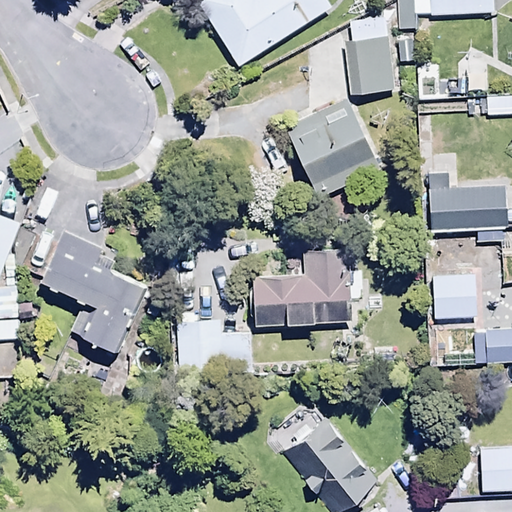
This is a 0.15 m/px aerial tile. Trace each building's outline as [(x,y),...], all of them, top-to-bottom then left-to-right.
[(193,0),(235,67),(330,8),(324,0),(193,0)] [(410,0),(411,16),(491,13),(490,0),(410,0)] [(383,17),(347,21),(349,40),(340,41),(346,95),(391,91),(383,17)] [(511,96),(485,96),(485,116),(511,116),(511,96)] [(344,97),(282,126),(315,198),(377,170),(344,97)] [(504,225),(503,187),(447,189),(446,173),(424,173),(426,228),(504,225)] [(0,268),(16,225),(0,219),(0,268)] [(98,253),(99,250),(61,232),(38,281),(44,284),(44,286),(54,291),(56,289),(73,297),(72,299),(82,304),(83,302),(91,306),(88,312),(79,308),(68,331),(115,353),(146,289),(109,271),(114,261),(98,253)] [(345,248),(300,250),(301,275),(282,275),(282,258),(261,259),(262,275),(250,275),(252,327),(282,326),(282,323),(309,322),(310,325),(348,324),(348,302),(360,302),(359,272),(346,273),(345,248)] [(473,268),(431,272),(434,314),(477,311),(473,268)] [(0,287),(0,318),(13,318),(12,287),(0,287)] [(511,362),(511,327),(496,327),(496,363),(511,362)] [(325,419),(281,453),(327,511),(339,511),(376,483),(325,419)] [(511,441),(478,445),(482,488),(511,485),(511,441)]
